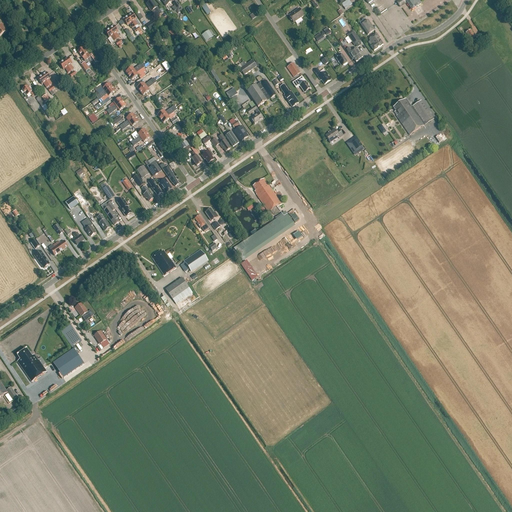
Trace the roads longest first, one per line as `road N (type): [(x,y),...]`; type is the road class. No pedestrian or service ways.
road 1 (tertiary): [(0,318),(193,184)]
road 2 (residential): [(193,184),(83,29)]
road 3 (tertiary): [(322,95),(399,42),(434,31),(466,0)]
road 4 (tertiary): [(193,184),(322,95)]
